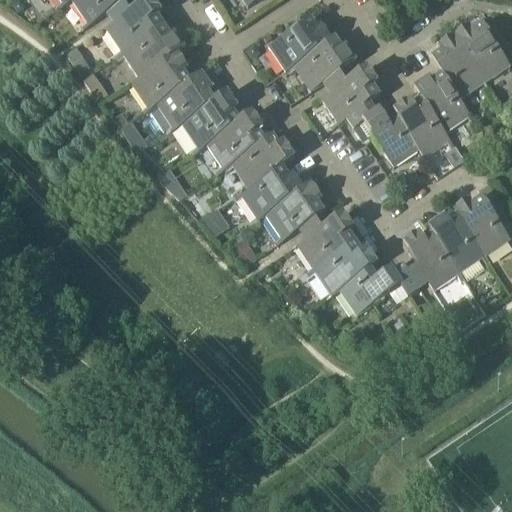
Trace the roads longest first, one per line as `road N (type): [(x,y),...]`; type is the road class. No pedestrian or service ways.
road 1 (residential): [(476,180),(389,233),(226,51)]
road 2 (residential): [(463,7),(380,59),(341,0)]
